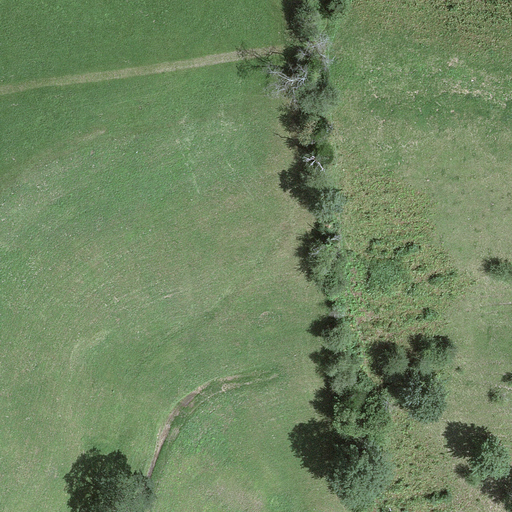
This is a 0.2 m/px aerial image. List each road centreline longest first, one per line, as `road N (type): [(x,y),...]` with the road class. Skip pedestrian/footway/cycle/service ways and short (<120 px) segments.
road 1 (track): [(0,89),(277,50)]
road 2 (track): [(142,511),(181,412),(206,391),(266,374)]
